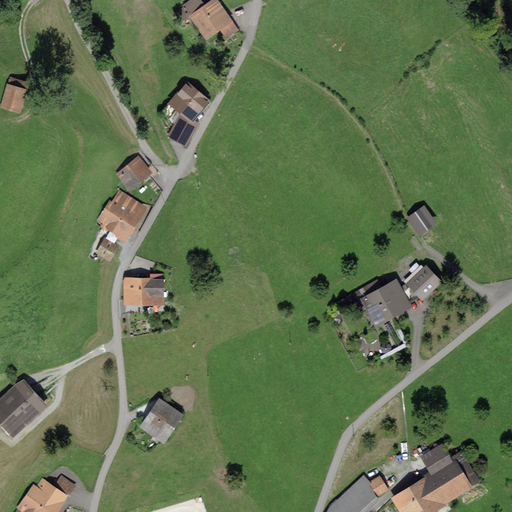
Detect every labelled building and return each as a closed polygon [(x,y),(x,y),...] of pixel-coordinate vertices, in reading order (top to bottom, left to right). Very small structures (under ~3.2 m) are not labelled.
[(194,12),(208,32),(228,18),(216,0),(209,6),(208,4),(205,7),(204,5),(194,12)] [(11,79),(3,106),(18,110),(27,83),(11,79)] [(187,82),(171,102),(189,116),(200,103),(204,106),(209,101),(187,82)] [(179,120),(170,135),(185,143),(196,124),(189,120),(186,124),(179,120)] [(147,171),(138,160),(121,174),(130,185),(147,171)] [(154,205),(163,192),(148,183),(140,197),(154,205)] [(110,202),(101,215),(106,218),(108,216),(110,218),(107,222),(124,234),(142,207),(122,194),(114,205),(110,202)] [(433,222),(422,208),(409,218),(419,232),(433,222)] [(106,240),(97,252),(105,258),(114,246),(106,240)] [(425,271),(412,283),(423,294),(435,281),(425,271)] [(129,281),(129,301),(161,301),(162,282),(129,281)] [(364,300),(370,310),(374,308),(379,318),(402,305),(397,295),(401,293),(395,283),(364,300)] [(16,388),(0,402),(0,418),(13,432),(36,410),(16,388)] [(161,404),(146,423),(164,436),(178,416),(161,404)] [(399,499),(406,511),(420,511),(476,478),(459,452),(451,457),(443,444),(423,456),(434,474),(424,480),(426,482),(399,499)] [(380,476),(367,484),(375,497),(388,489),(380,476)] [(358,511),(375,497),(367,484),(364,480),(329,511),(358,511)] [(51,511),(63,495),(41,481),(22,510),(25,511),(51,511)]
